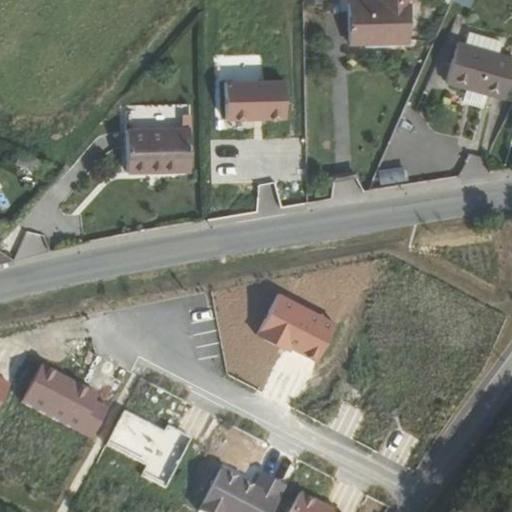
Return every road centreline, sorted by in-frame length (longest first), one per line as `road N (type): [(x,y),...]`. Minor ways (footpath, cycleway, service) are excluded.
road 1 (primary): [(0,283),(511,195)]
road 2 (residential): [(418,497),(133,340)]
road 3 (residential): [(418,497),(511,369)]
